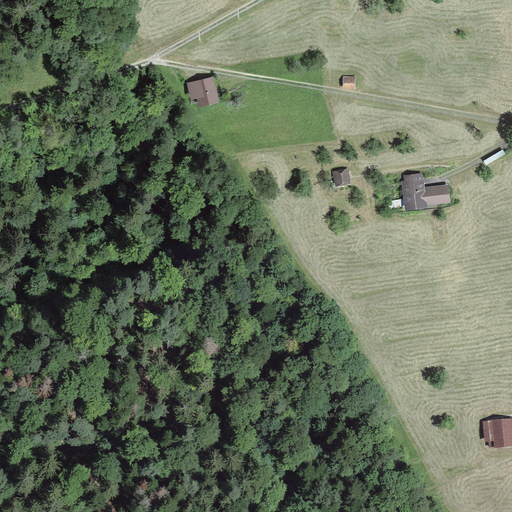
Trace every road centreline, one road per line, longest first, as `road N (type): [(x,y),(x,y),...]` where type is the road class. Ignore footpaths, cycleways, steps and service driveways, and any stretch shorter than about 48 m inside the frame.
road 1 (track): [(149,60),(511,122)]
road 2 (track): [(0,110),(143,63),(258,0)]
